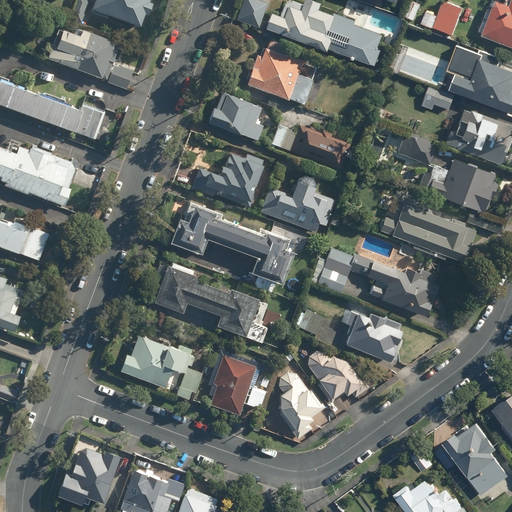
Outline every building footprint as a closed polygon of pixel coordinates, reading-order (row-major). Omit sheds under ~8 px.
[(74,0),(67,18),(80,23),(88,0),(74,0)] [(91,0),(88,9),(137,28),(142,14),(145,15),(150,2),(146,1),(146,0),(91,0)] [(259,0),(242,0),(235,19),(244,23),(246,23),(256,27),(266,3),(259,0)] [(273,13),(268,28),(328,51),(329,50),(375,67),(382,49),(378,48),(383,35),(355,24),(356,22),(336,14),(335,16),(320,10),(323,3),(313,0),(305,0),(303,6),(289,0),(282,17),(273,13)] [(414,20),(421,1),(418,0),(408,0),(403,16),(414,20)] [(511,0),(510,5),(497,0),(491,0),(485,18),(478,34),(511,47),(511,0)] [(456,26),(462,9),(441,1),(439,8),(436,14),(426,10),(421,23),(452,35),(456,26)] [(104,81),(111,63),(118,44),(74,27),(72,33),(57,27),(45,58),(104,81)] [(254,55),(243,84),(301,106),(316,68),(280,54),(282,47),(267,41),(264,49),(262,48),(258,56),(254,55)] [(443,88),(452,64),(399,44),(390,68),(430,83),(443,88)] [(511,71),(477,58),(468,80),(454,74),(448,90),(456,94),(511,114),(511,71)] [(0,80),(0,104),(71,132),(72,130),(97,139),(104,122),(99,120),(103,112),(83,104),(80,110),(70,106),(71,102),(41,91),(39,96),(0,80)] [(259,106),(218,90),(206,122),(254,140),(260,124),(254,122),(259,106)] [(499,144),(506,124),(462,107),(453,132),(447,130),(441,144),(497,166),(505,146),(499,144)] [(276,126),(269,144),(339,169),(344,155),(346,156),(351,144),(330,136),(331,133),(321,130),(320,132),(297,124),(294,133),(276,126)] [(401,154),(427,164),(435,143),(432,142),(433,139),(410,131),(401,154)] [(60,206),(73,172),(70,162),(18,142),(13,155),(0,149),(0,181),(6,183),(5,186),(26,195),(27,193),(60,206)] [(252,193),(250,192),(262,159),(246,153),(244,159),(228,153),(223,166),(220,165),(216,176),(198,169),(194,177),(192,184),(190,188),(210,195),(211,194),(243,206),(247,207),(252,193)] [(416,188),(481,213),(482,209),(485,210),(496,183),(490,180),(493,174),(451,158),(450,162),(441,159),(437,168),(431,166),(428,172),(423,170),(416,188)] [(269,186),(259,212),(314,233),(317,224),(324,226),(334,199),(310,190),(313,184),(313,183),(312,182),(312,181),(311,180),(310,180),(310,179),(309,178),(308,178),(308,177),(307,177),(306,177),(306,176),(305,176),(304,176),(303,176),(302,176),(301,176),(300,176),(299,176),(298,176),(297,177),(296,177),(290,194),(269,186)] [(378,231),(462,263),(475,231),(463,226),(464,223),(451,218),(450,220),(415,207),(416,204),(401,199),(393,218),(384,215),(378,231)] [(176,218),(167,242),(172,244),(173,244),(198,254),(203,239),(253,258),(248,272),(257,276),(253,285),(270,291),(273,282),(279,284),(295,242),(258,227),(257,231),(219,217),(220,212),(189,200),(181,220),(176,218)] [(464,220),(498,234),(501,226),(467,213),(464,220)] [(0,249),(15,255),(16,252),(37,260),(47,233),(8,218),(6,225),(0,222),(0,249)] [(378,302),(422,319),(435,286),(432,285),(436,275),(420,269),(418,273),(404,268),(403,272),(352,253),(351,255),(328,246),(324,258),(319,256),(310,281),(340,293),(349,271),(373,281),(368,295),(379,300),(378,302)] [(168,266),(165,266),(151,303),(179,314),(183,302),(216,315),(213,325),(257,342),(263,326),(251,322),(259,300),(227,288),(225,293),(191,280),(192,276),(190,275),(192,272),(169,263),(168,266)] [(0,328),(11,333),(19,313),(16,312),(24,291),(2,282),(4,277),(0,275),(0,328)] [(296,327),(314,336),(324,316),(306,307),(296,327)] [(344,345),(387,361),(393,347),(390,346),(391,344),(394,345),(399,330),(397,329),(399,323),(383,317),(382,319),(369,314),(367,318),(344,310),(339,322),(348,326),(345,333),(347,334),(344,345)] [(128,357),(124,355),(117,372),(162,389),(170,370),(177,372),(181,374),(184,367),(185,365),(190,366),(194,356),(188,354),(190,350),(176,345),(175,348),(137,333),(128,357)] [(318,380),(315,382),(330,401),(340,393),(343,397),(350,391),(355,398),(369,387),(349,362),(345,365),(336,354),(330,359),(322,350),(321,350),(320,350),(319,350),(318,350),(317,350),(316,351),(315,351),(314,351),(313,352),(312,352),(311,353),(310,354),(309,354),(309,355),(308,356),(307,357),(307,358),(306,359),(306,360),(306,361),(305,361),(305,362),(305,363),(305,364),(318,380)] [(210,397),(207,406),(235,417),(254,368),(217,354),(206,383),(210,385),(206,395),(210,397)] [(281,393),(277,396),(277,409),(297,438),(311,428),(307,422),(310,420),(309,418),(325,407),(324,407),(311,387),(307,390),(295,374),(277,387),(281,393)] [(0,385),(0,398),(12,403),(16,391),(0,385)] [(250,386),(243,404),(257,409),(264,391),(250,386)] [(511,394),(492,410),(503,425),(501,426),(511,441),(511,394)] [(442,442),(481,495),(508,475),(491,452),(496,448),(477,421),(468,428),(466,424),(442,442)] [(66,474),(63,473),(54,497),(77,506),(78,504),(86,507),(89,500),(101,504),(119,457),(102,450),(100,455),(76,446),(66,474)] [(411,456),(421,471),(433,464),(423,449),(411,456)] [(176,502),(182,485),(133,467),(115,511),(164,511),(169,500),(176,502)] [(410,481),(393,494),(407,511),(470,511),(457,496),(452,500),(443,489),(438,493),(427,479),(416,488),(410,481)] [(210,511),(216,498),(186,487),(176,511),(210,511)]
